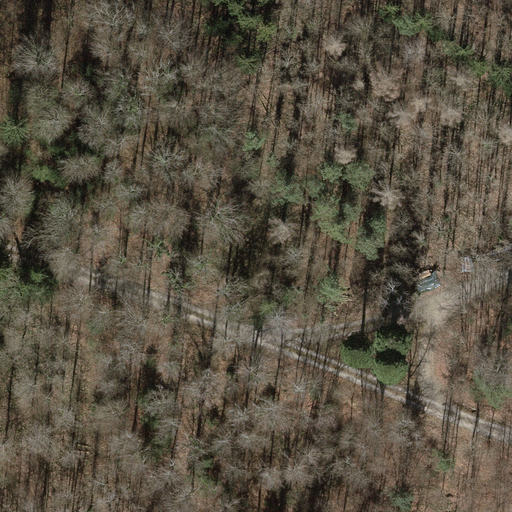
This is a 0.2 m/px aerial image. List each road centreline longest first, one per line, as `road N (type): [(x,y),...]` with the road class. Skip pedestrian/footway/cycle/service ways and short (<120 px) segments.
road 1 (track): [(0,242),(279,339),(430,315)]
road 2 (track): [(430,315),(416,362),(434,407),(511,437)]
road 3 (track): [(434,407),(279,339)]
